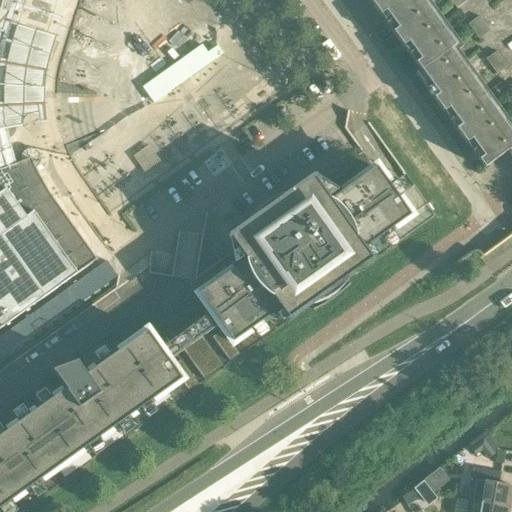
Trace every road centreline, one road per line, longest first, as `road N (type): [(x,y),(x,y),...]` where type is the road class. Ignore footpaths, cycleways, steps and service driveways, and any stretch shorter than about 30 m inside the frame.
road 1 (secondary): [(322,421),(511,285)]
road 2 (secondary): [(322,421),(160,511)]
road 3 (secondary): [(230,511),(322,421)]
